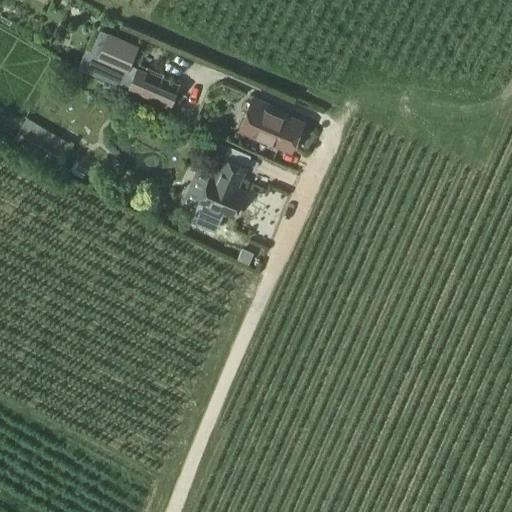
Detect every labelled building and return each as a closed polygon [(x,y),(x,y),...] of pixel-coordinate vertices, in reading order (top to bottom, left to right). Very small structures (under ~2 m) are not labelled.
[(130,86),(137,69),(130,65),(139,44),(103,28),(92,52),(88,61),(97,65),(94,70),(123,82),(130,86)] [(140,64),(127,92),(170,110),(181,82),(140,64)] [(253,97),(241,128),(292,149),(303,121),(286,113),(287,111),(253,97)] [(12,142),(56,167),(65,151),(21,126),(12,142)] [(229,145),(224,158),(215,178),(211,176),(200,202),(234,217),(245,191),(237,188),(252,155),(229,145)] [(193,187),(204,191),(212,170),(200,166),(193,187)]
